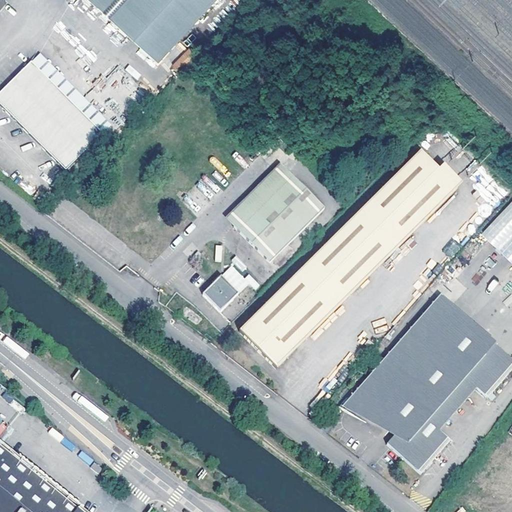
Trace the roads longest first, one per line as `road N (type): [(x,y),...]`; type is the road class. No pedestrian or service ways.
road 1 (unclassified): [(0,195),(412,511)]
road 2 (track): [(89,308),(357,511)]
road 3 (unknown): [(212,219),(276,151),(292,155),(319,182),(330,209),(272,262),(228,236)]
road 4 (unknown): [(282,410),(470,183)]
road 5 (unknown): [(68,0),(127,57),(105,90),(84,82),(14,13)]
road 6 (secondary): [(208,511),(86,425)]
road 7 (secondary): [(86,425),(107,453),(184,511)]
